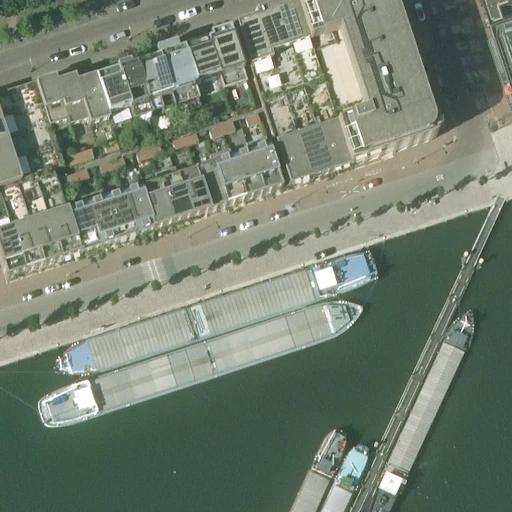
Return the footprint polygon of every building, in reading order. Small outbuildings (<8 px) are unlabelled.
[(437,128),(395,0),(298,0),(296,1),(310,43),(289,50),(267,57),(269,63),(248,70),(273,146),(294,139),(315,132),(337,125),(351,168),(430,142),(432,141),(433,140),(434,139),(435,138),(436,136),(437,134),(437,133),(438,131),(438,130),(437,128)] [(511,0),(479,0),(511,99),(511,0)] [(310,43),(296,1),(275,8),(289,50),(310,43)] [(289,50),(275,8),(253,15),(255,21),(267,57),(289,50)] [(269,63),(267,57),(255,21),(234,27),(236,33),(248,70),(269,63)] [(209,42),(205,43),(218,81),(221,93),(245,85),(229,35),(228,31),(207,38),(209,42)] [(202,44),(182,50),(183,51),(195,88),(218,81),(205,43),(202,44)] [(174,44),(155,51),(158,59),(170,97),(173,108),(199,100),(195,88),(183,51),(177,53),(174,44)] [(170,97),(157,59),(135,66),(147,104),(158,100),(170,97)] [(151,116),(147,104),(135,66),(129,68),(128,64),(115,68),(116,72),(129,110),(132,122),(151,116)] [(129,110),(116,72),(94,79),(106,117),(129,110)] [(108,122),(106,117),(94,79),(85,82),(83,77),(72,80),(86,123),(88,128),(108,122)] [(69,128),(56,86),(54,80),(35,86),(51,134),(69,128)] [(86,123),(72,80),(56,86),(69,128),(86,123)] [(258,125),(256,118),(244,122),(246,129),(258,125)] [(351,168),(337,125),(315,132),(329,175),(351,168)] [(233,134),(231,126),(219,130),(222,137),(233,134)] [(222,137),(219,130),(207,134),(210,141),(222,137)] [(329,175),(315,132),(294,139),(308,182),(329,175)] [(197,146),(194,138),(183,142),(186,149),(197,146)] [(308,182),(294,139),(273,146),(287,189),(308,182)] [(264,141),(244,147),(247,155),(261,197),(281,191),(264,141)] [(0,166),(12,163),(5,142),(0,143),(0,166)] [(186,149),(183,142),(171,146),(174,153),(186,149)] [(117,152),(115,144),(103,148),(105,156),(117,152)] [(161,157),(158,150),(146,154),(149,161),(161,157)] [(92,160),(90,152),(78,156),(81,164),(92,160)] [(227,153),(208,159),(210,167),(224,209),(244,203),(230,160),(228,153),(227,153)] [(149,161),(146,154),(135,157),(137,165),(149,161)] [(247,155),(230,160),(244,203),(261,197),(247,155)] [(81,164),(78,156),(66,160),(69,168),(81,164)] [(124,169),(121,162),(110,166),(112,173),(124,169)] [(0,189),(19,184),(12,163),(0,166),(0,189)] [(112,173),(110,166),(98,169),(101,177),(112,173)] [(224,209),(210,167),(193,172),(207,215),(224,209)] [(154,177),(153,177),(155,185),(169,227),(189,221),(175,178),(173,171),(154,177)] [(193,172),(175,178),(189,221),(207,215),(193,172)] [(87,181),(85,174),(73,177),(76,185),(87,181)] [(76,185),(73,177),(62,181),(64,189),(76,185)] [(155,185),(138,190),(152,233),(169,227),(155,185)] [(138,190),(120,196),(134,239),(152,233),(138,190)] [(81,201),(80,201),(82,209),(96,251),(116,245),(103,202),(100,194),(81,201)] [(120,196),(103,202),(116,245),(134,239),(120,196)] [(96,251),(82,209),(65,214),(79,257),(96,251)] [(65,214),(46,221),(60,263),(79,257),(65,214)] [(46,221),(28,226),(42,269),(60,263),(46,221)] [(28,226),(9,233),(23,275),(42,269),(28,226)] [(9,233),(0,235),(0,269),(4,281),(23,275),(9,233)]
